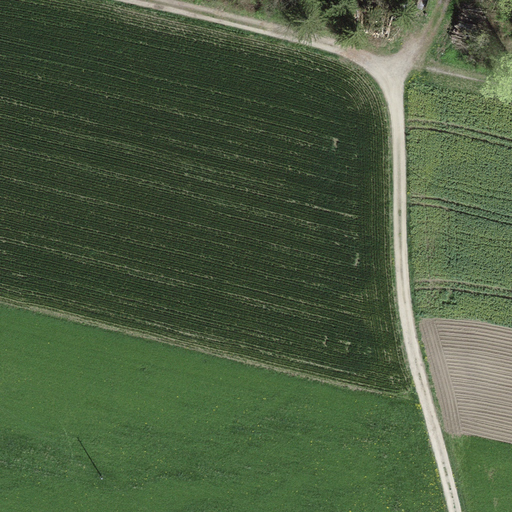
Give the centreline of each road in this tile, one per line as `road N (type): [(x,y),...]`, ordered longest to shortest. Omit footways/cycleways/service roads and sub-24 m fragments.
road 1 (track): [(396,73),(405,314),(455,511)]
road 2 (track): [(150,0),(314,38),(396,73)]
